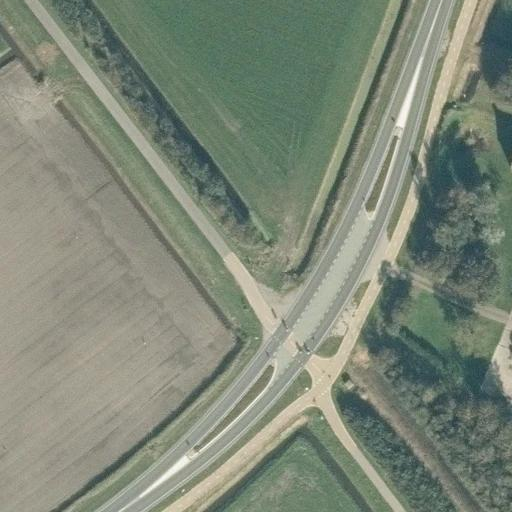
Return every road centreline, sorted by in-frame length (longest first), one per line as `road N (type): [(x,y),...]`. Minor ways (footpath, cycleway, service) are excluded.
road 1 (tertiary): [(138,496),(202,460),(255,412),(332,314),(363,259),(408,138),(411,84)]
road 2 (tertiary): [(411,84),(308,292),(263,358),(138,496)]
